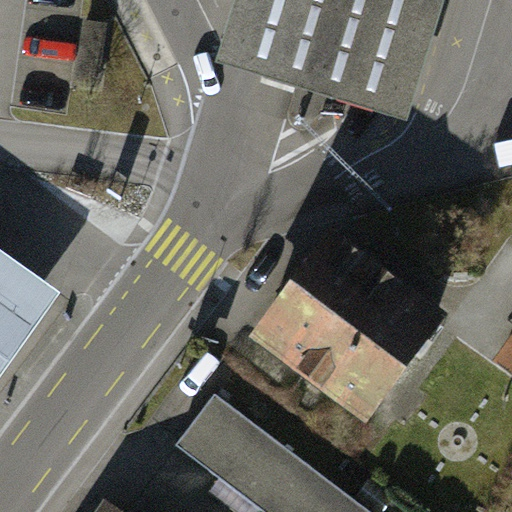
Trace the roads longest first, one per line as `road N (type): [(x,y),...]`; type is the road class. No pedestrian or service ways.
road 1 (secondary): [(0,508),(231,203)]
road 2 (residential): [(231,203),(175,169),(0,143)]
road 3 (secondary): [(231,203),(307,108),(338,0)]
